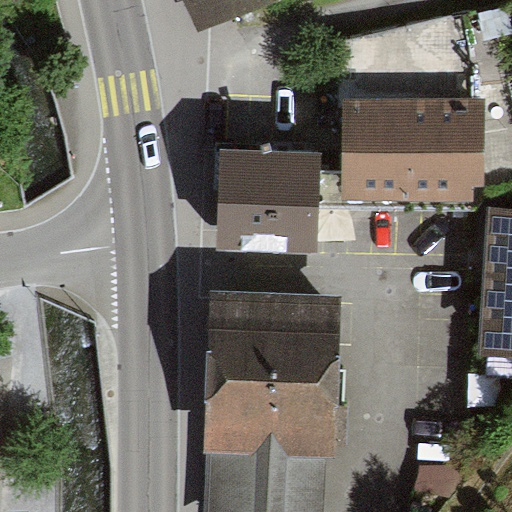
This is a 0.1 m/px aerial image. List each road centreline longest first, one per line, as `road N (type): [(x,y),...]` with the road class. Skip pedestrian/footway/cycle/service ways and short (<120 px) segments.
road 1 (residential): [(123,48),(310,26),(400,0)]
road 2 (primary): [(146,242),(150,511)]
road 3 (primary): [(123,48),(146,242)]
road 4 (residential): [(146,242),(0,259)]
